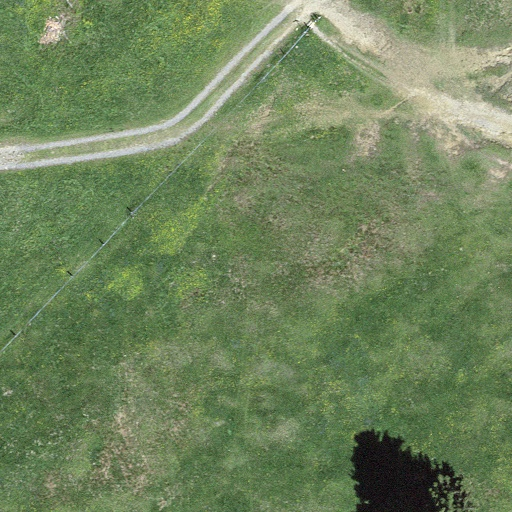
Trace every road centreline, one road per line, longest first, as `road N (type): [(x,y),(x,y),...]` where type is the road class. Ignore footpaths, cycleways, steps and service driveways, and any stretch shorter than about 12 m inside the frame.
road 1 (track): [(327,0),(254,62),(194,131),(0,162)]
road 2 (track): [(317,8),(437,101),(511,147)]
